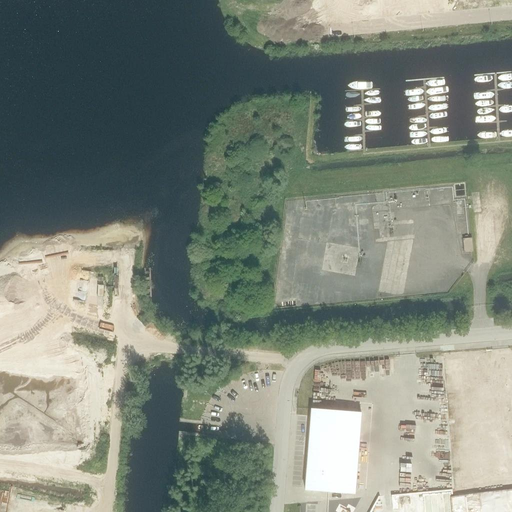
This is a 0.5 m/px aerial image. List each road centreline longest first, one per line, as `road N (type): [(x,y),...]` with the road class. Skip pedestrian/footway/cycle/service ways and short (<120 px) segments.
road 1 (unclassified): [(284,351),(187,352),(121,328),(134,149)]
road 2 (unclassified): [(511,334),(284,351)]
road 3 (unclassified): [(511,13),(343,28)]
road 4 (unclassified): [(284,351),(275,511)]
